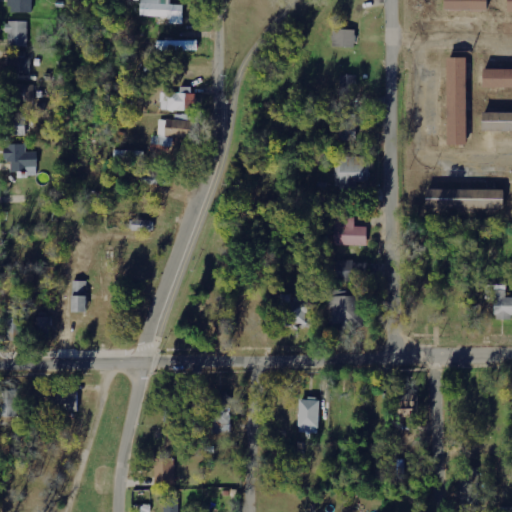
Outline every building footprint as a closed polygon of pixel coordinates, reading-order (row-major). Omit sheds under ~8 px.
[(10,0),(10,13),(31,13),(31,0),(10,0)] [(185,5),(172,5),(171,0),(141,0),(141,17),(171,17),(171,24),(184,24),(185,5)] [(411,0),(411,10),(428,10),(428,0),(411,0)] [(487,0),(443,0),(443,13),(487,13),(487,0)] [(29,47),(29,22),(8,22),(7,46),(29,47)] [(355,30),(333,29),(333,46),(355,47),(355,30)] [(158,51),(199,50),(199,40),(157,41),(158,51)] [(30,54),(11,53),(10,73),(29,74),(30,54)] [(466,58),(446,58),(446,147),(466,147),(466,58)] [(511,69),(482,69),(482,88),(511,88),(511,69)] [(357,76),(338,76),(338,101),(357,101),(357,76)] [(35,101),(34,85),(13,86),(14,102),(35,101)] [(195,87),(182,88),(182,93),(169,93),(169,103),(168,103),(168,111),(196,110),(195,87)] [(511,113),(482,113),(482,133),(511,133),(511,113)] [(358,115),(340,114),(339,140),(357,140),(358,115)] [(28,135),(27,116),(8,117),(9,136),(28,135)] [(160,136),(153,136),(153,146),(174,146),(174,138),(189,138),(189,121),(183,120),(183,118),(160,118),(160,136)] [(12,173),(38,173),(39,153),(28,153),(28,145),(5,144),(5,161),(12,161),(12,173)] [(369,182),(368,156),(338,157),(340,189),(358,188),(358,183),(369,182)] [(172,184),(172,170),(147,169),(147,183),(172,184)] [(424,209),(502,209),(502,191),(424,191),(424,209)] [(368,227),(356,227),(356,218),(336,218),(335,245),(367,246),(368,227)] [(154,221),(132,220),(132,231),(154,232),(154,221)] [(337,261),(338,280),(357,279),(357,272),(366,272),(366,260),(337,261)] [(71,312),(86,313),(86,281),(72,281),(71,312)] [(495,320),(511,320),(511,297),(508,297),(508,285),(495,285),(495,320)] [(308,326),(309,302),(294,301),(294,295),(280,295),(279,325),(308,326)] [(354,296),(330,297),(330,327),(362,325),(361,304),(354,304),(354,296)] [(36,313),(37,340),(51,340),(50,313),(36,313)] [(7,316),(6,333),(21,334),(22,316),(7,316)] [(19,390),(0,390),(1,417),(20,417),(19,390)] [(231,433),(232,393),(214,392),(213,432),(231,433)] [(54,412),(78,412),(79,393),(55,393),(54,412)] [(419,419),(418,394),(395,395),(396,420),(419,419)] [(319,433),(319,400),(299,400),(299,433),(319,433)] [(157,484),(176,484),(176,459),(156,459),(157,484)] [(180,511),(180,498),(164,498),(164,511),(180,511)]
